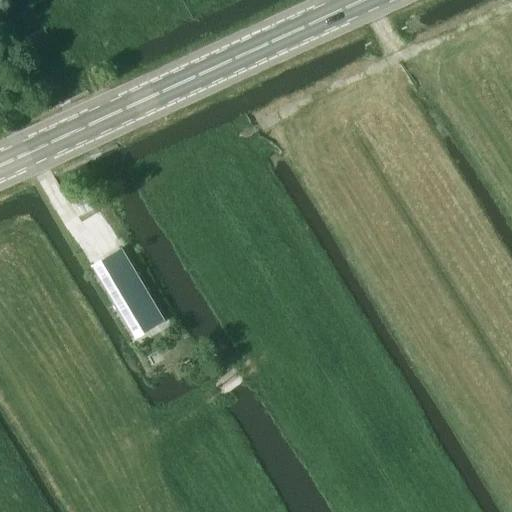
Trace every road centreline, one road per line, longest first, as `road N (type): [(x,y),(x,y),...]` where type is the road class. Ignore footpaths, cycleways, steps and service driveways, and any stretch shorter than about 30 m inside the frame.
road 1 (secondary): [(0,166),(363,0)]
road 2 (track): [(0,373),(15,394),(126,447),(270,355)]
road 3 (track): [(511,9),(245,137)]
road 4 (track): [(50,0),(110,115)]
